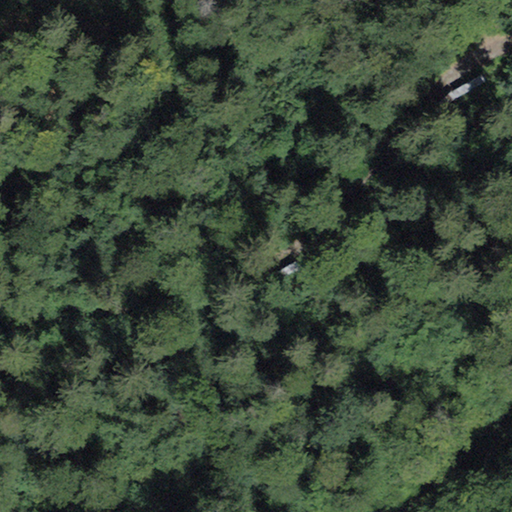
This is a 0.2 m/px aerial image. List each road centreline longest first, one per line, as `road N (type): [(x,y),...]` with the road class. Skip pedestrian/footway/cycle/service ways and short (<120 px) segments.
road 1 (track): [(511,46),(485,53),(446,87),(318,235),(264,280),(94,314),(0,319)]
road 2 (track): [(400,511),(511,398)]
